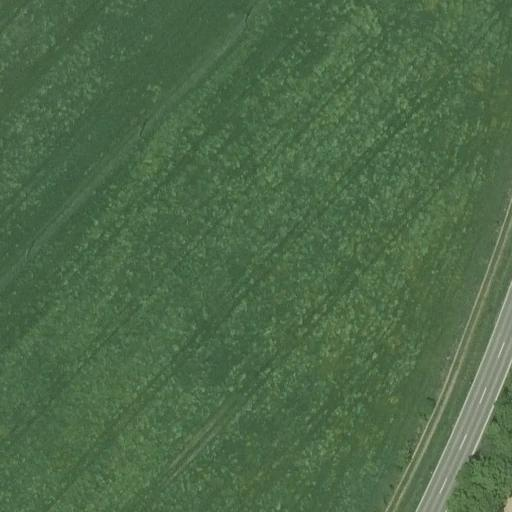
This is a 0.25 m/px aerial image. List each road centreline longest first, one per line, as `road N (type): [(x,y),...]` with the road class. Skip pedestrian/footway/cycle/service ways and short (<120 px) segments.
road 1 (track): [(511,206),(475,315),(387,511)]
road 2 (secondary): [(511,320),(430,511)]
